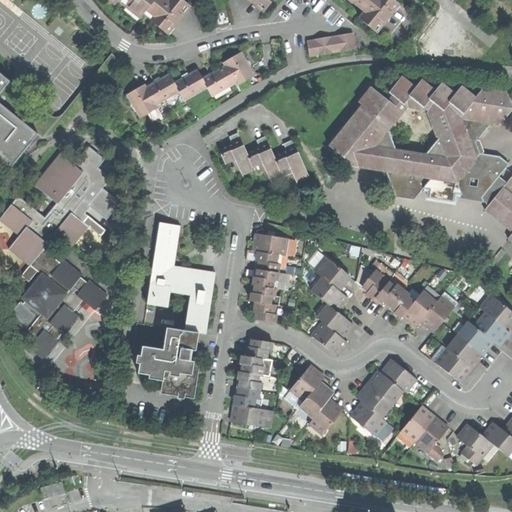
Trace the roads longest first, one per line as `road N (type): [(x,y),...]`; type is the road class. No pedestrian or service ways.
road 1 (residential): [(227,325),(279,332),(336,366),(392,344),(463,398),(503,384)]
road 2 (tertiary): [(466,511),(205,469)]
road 3 (residential): [(305,22),(160,52),(127,47),(80,0)]
road 4 (residential): [(227,325),(241,219),(183,184)]
road 5 (tertiary): [(205,469),(58,445)]
road 6 (residential): [(205,469),(227,325)]
